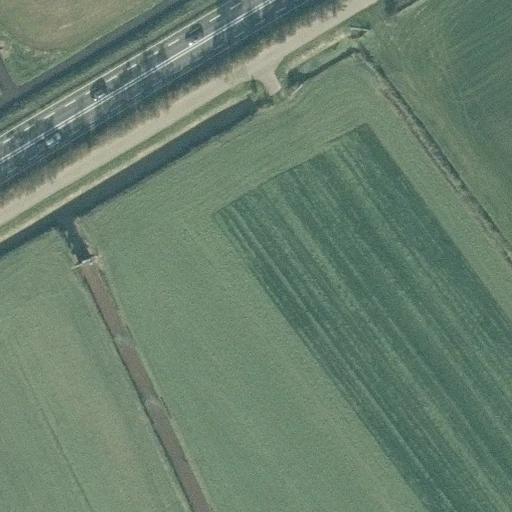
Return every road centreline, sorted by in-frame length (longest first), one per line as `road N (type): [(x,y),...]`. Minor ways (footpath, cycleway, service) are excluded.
road 1 (unclassified): [(359,0),(0,213)]
road 2 (primary): [(0,161),(270,0)]
